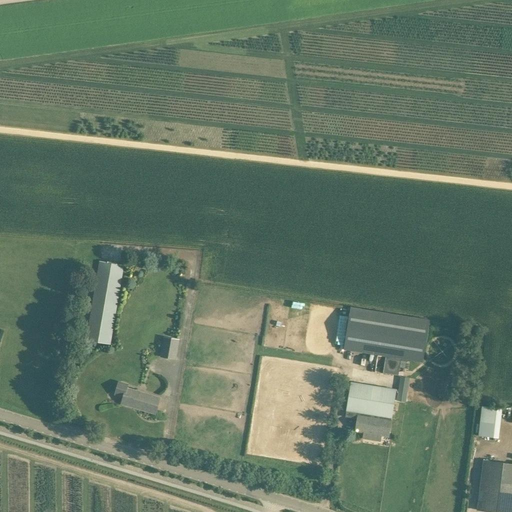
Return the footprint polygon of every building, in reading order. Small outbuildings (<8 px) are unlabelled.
[(110,345),(124,265),(99,261),(85,340),(110,345)] [(164,337),(160,357),(176,360),(179,340),(164,337)] [(399,376),(401,360),(386,357),(383,373),(399,376)] [(403,376),(399,401),(406,402),(410,378),(403,376)] [(457,377),(455,377),(452,376),(448,401),(453,402),(455,391),(457,377)] [(356,431),(389,436),(396,390),(351,382),(345,417),(358,419),(356,431)] [(126,388),(127,387),(127,385),(122,383),(118,386),(116,390),(119,395),(124,397),(122,404),(156,414),(160,398),(147,394),(126,388)] [(486,404),(482,434),(503,437),(507,407),(486,404)] [(494,511),(511,511),(511,464),(483,461),(477,510),(494,511)]
